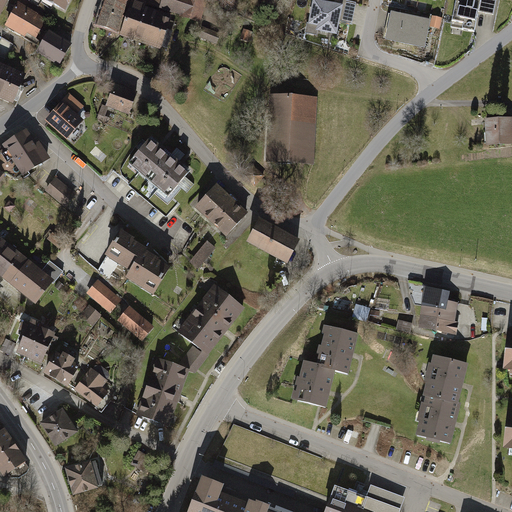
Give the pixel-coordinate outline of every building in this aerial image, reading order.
[(0,0),(0,19),(8,0),(0,0)] [(38,0),(38,2),(66,16),(73,0),(38,0)] [(104,0),(104,2),(127,9),(130,0),(104,0)] [(130,0),(127,9),(119,35),(118,37),(133,42),(144,8),(145,5),(146,2),(138,0),(130,0)] [(146,0),(146,2),(145,5),(200,23),(208,0),(207,0),(146,0)] [(322,0),(322,2),(312,0),(305,33),(317,35),(318,31),(335,35),(338,23),(352,26),(356,4),(333,0),(322,0)] [(480,0),(480,2),(472,0),(455,0),(450,28),(452,29),(451,33),(462,36),(463,31),(474,33),(478,13),(493,16),(496,0),(480,0)] [(127,9),(104,2),(95,28),(119,35),(127,9)] [(37,15),(18,5),(4,29),(24,40),(26,36),(35,41),(45,21),(37,17),(37,15)] [(157,12),(144,8),(133,42),(146,46),(157,12)] [(171,17),(157,12),(146,46),(160,51),(161,48),(167,50),(173,32),(166,30),(171,17)] [(434,22),(389,13),(383,43),(424,51),(426,39),(431,40),(434,22)] [(220,35),(203,28),(199,40),(216,46),(220,35)] [(252,33),(243,30),(240,41),(249,44),(252,33)] [(71,48),(47,35),(35,56),(58,70),(71,48)] [(25,76),(0,65),(0,101),(11,106),(25,76)] [(138,94),(113,86),(106,107),(102,106),(97,121),(104,123),(108,110),(131,117),(138,94)] [(271,96),(268,160),(315,163),(318,99),(271,96)] [(63,106),(46,125),(65,142),(68,139),(69,140),(85,123),(79,117),(78,119),(75,116),(80,111),(73,106),(77,102),(72,98),(70,100),(68,98),(62,105),(63,106)] [(511,121),(484,122),(485,150),(511,149),(511,121)] [(26,132),(0,147),(0,171),(4,175),(17,181),(48,162),(38,145),(35,147),(26,132)] [(190,173),(149,139),(126,167),(167,201),(190,173)] [(253,169),(249,188),(260,190),(262,177),(253,169)] [(77,197),(56,180),(44,194),(65,211),(77,197)] [(247,216),(214,187),(192,213),(225,242),(247,216)] [(16,208),(9,202),(3,209),(10,215),(16,208)] [(46,227),(32,216),(21,230),(34,241),(46,227)] [(298,240),(259,219),(247,240),(286,261),(298,240)] [(153,298),(170,272),(158,265),(159,263),(145,254),(146,253),(133,244),(134,243),(121,235),(104,261),(129,277),(126,281),(153,298)] [(0,239),(0,273),(10,282),(27,262),(0,239)] [(216,251),(207,244),(191,263),(200,271),(216,251)] [(27,262),(10,282),(36,303),(52,283),(27,262)] [(121,303),(98,283),(86,297),(110,317),(121,303)] [(207,354),(243,309),(213,285),(197,305),(195,304),(189,311),(191,313),(177,330),(195,345),(207,354)] [(448,292),(424,288),(422,298),(446,302),(448,292)] [(446,302),(422,298),(419,315),(455,322),(458,304),(446,302)] [(371,309),(360,306),(356,318),(367,321),(371,309)] [(102,319),(90,308),(81,318),(93,329),(102,319)] [(153,331),(128,310),(116,324),(141,345),(153,331)] [(455,322),(419,315),(417,327),(456,334),(458,323),(455,322)] [(413,324),(399,320),(397,330),(411,333),(413,324)] [(323,326),(313,367),(335,372),(348,375),(353,356),(358,335),(323,326)] [(29,328),(16,357),(40,368),(48,349),(53,351),(58,340),(39,332),(40,330),(34,327),(33,330),(29,328)] [(511,332),(507,332),(503,369),(511,369),(510,374),(511,374),(511,332)] [(194,372),(207,354),(195,345),(177,367),(188,370),(194,372)] [(54,379),(68,355),(65,353),(63,356),(61,354),(59,357),(53,353),(43,373),(54,379)] [(68,355),(54,379),(66,386),(77,366),(72,363),(73,361),(72,360),(73,358),(68,355)] [(427,395),(457,402),(461,385),(466,364),(433,356),(424,394),(427,395)] [(137,413),(169,425),(188,370),(177,367),(156,359),(137,413)] [(292,400),(327,408),(330,393),(335,372),(313,367),(301,364),(292,400)] [(90,369),(73,390),(96,408),(107,393),(100,388),(109,377),(108,372),(100,366),(95,366),(92,370),(90,369)] [(130,392),(122,389),(117,401),(125,404),(130,392)] [(417,435),(451,444),(455,426),(461,403),(457,402),(427,395),(417,435)] [(503,447),(511,448),(511,407),(508,407),(503,447)] [(77,432),(62,409),(40,423),(56,446),(77,432)] [(0,451),(13,443),(3,428),(0,430),(0,451)] [(29,469),(13,443),(0,451),(0,468),(5,477),(9,474),(12,478),(20,478),(27,474),(29,469)] [(149,457),(139,452),(135,460),(145,465),(149,457)] [(94,459),(66,468),(74,494),(102,485),(94,459)] [(200,477),(187,511),(267,511),(266,511),(268,506),(247,498),(245,504),(219,494),(222,485),(200,477)] [(336,485),(325,511),(398,511),(400,509),(336,485)]
